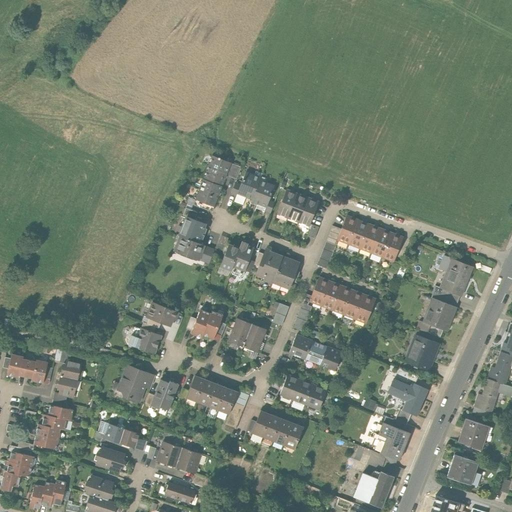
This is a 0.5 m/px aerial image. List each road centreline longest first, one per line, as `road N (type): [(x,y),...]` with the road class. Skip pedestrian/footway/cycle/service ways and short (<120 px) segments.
road 1 (residential): [(511,263),(335,201),(259,387)]
road 2 (tertiary): [(415,478),(511,265)]
